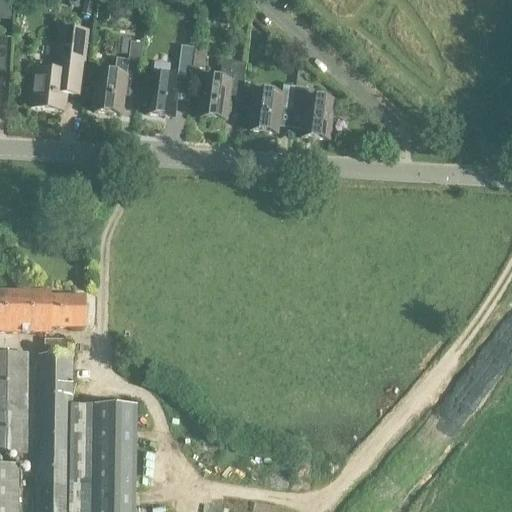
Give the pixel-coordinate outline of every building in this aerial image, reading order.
[(109,0),(108,3),(118,9),(122,0),(109,0)] [(64,115),(67,97),(80,99),(88,34),(61,30),(55,74),(35,71),(29,111),(64,115)] [(122,118),(125,93),(138,94),(141,71),(143,47),(131,45),(129,63),(117,62),(115,75),(100,73),(94,115),(122,118)] [(178,77),(193,79),(196,51),(182,49),(178,77)] [(243,100),(245,73),(245,67),(235,65),(223,63),(220,83),(203,81),(198,120),(227,124),(230,99),(243,100)] [(180,81),(151,77),(146,118),(175,121),(180,81)] [(281,112),(295,114),(298,91),(283,89),(282,97),(254,94),(250,134),(278,137),(281,112)] [(309,92),(298,91),(295,114),(305,115),(302,140),(329,143),(334,104),(308,101),(309,92)] [(51,331),(84,331),(84,300),(51,300),(51,295),(0,294),(0,335),(51,336),(51,331)] [(29,356),(0,355),(0,455),(28,456),(29,356)] [(35,511),(135,511),(137,410),(72,409),(73,358),(37,357),(35,511)] [(0,511),(18,511),(20,469),(0,468),(0,511)] [(254,502),(253,511),(256,511),(283,511),(284,504),(254,502)]
